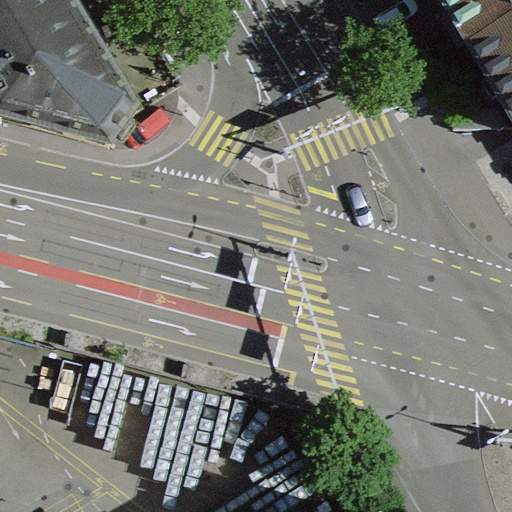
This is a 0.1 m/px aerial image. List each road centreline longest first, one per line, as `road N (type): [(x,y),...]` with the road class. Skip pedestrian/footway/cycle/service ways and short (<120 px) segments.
road 1 (secondary): [(456,318),(262,0)]
road 2 (secondary): [(456,318),(124,236)]
road 3 (secondary): [(257,0),(248,84),(226,136),(197,175),(124,236)]
road 4 (secondary): [(456,318),(450,448),(467,511)]
road 5 (secondary): [(124,236),(0,200)]
